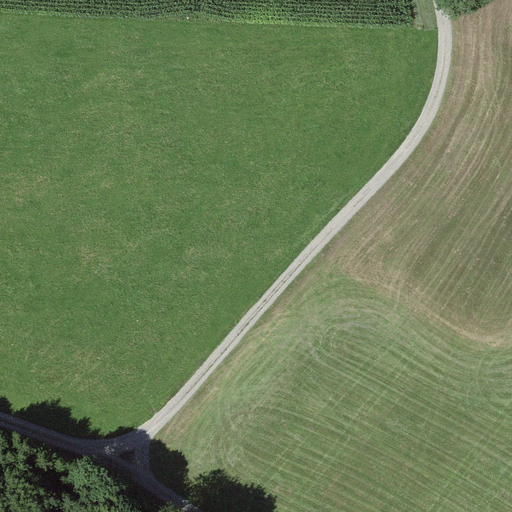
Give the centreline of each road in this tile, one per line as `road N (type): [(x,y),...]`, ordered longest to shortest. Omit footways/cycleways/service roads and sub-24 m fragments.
road 1 (track): [(118,462),(411,148),(434,105),(446,56),(441,0)]
road 2 (track): [(118,462),(0,421)]
